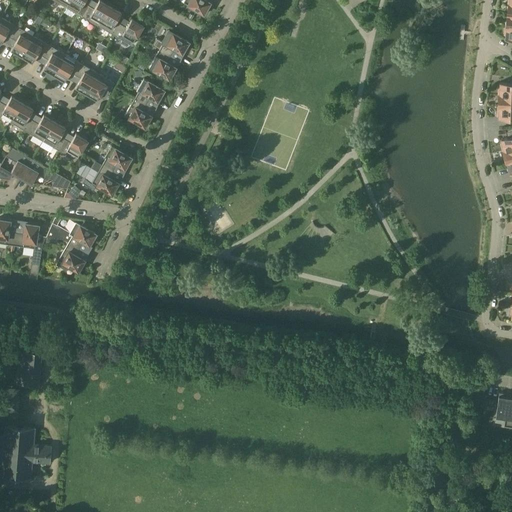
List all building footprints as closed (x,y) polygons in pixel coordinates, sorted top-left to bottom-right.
[(84,0),(70,0),(66,7),(82,16),(89,5),(84,2),(84,0)] [(89,5),(82,16),(89,20),(98,25),(98,26),(110,5),(101,0),(98,0),(94,8),(89,5)] [(184,0),(183,2),(204,14),(210,2),(207,0),(184,0)] [(121,11),(110,5),(98,26),(115,35),(121,24),(116,21),(121,11)] [(5,34),(11,37),(17,26),(1,17),(0,18),(0,43),(5,34)] [(121,24),(115,35),(121,38),(120,41),(121,45),(125,47),(129,46),(131,44),(143,24),(132,18),(126,27),(121,24)] [(33,35),(17,26),(11,37),(16,40),(11,49),(22,56),(33,35)] [(163,42),(159,49),(170,56),(174,49),(182,53),(189,41),(169,30),(162,41),(163,42)] [(38,53),(43,56),(49,45),(33,35),(22,56),(32,62),(38,53)] [(48,59),(43,68),(54,74),(65,54),(52,46),(54,43),(51,42),(49,45),(43,56),(48,59)] [(170,56),(159,49),(149,67),(169,78),(176,67),(167,62),(170,56)] [(65,54),(54,74),(65,80),(70,71),(75,74),(82,63),(83,61),(81,59),(79,62),(75,60),(66,54),(65,54)] [(118,62),(115,67),(123,72),(126,66),(118,62)] [(98,73),(82,63),(75,74),(80,77),(75,87),(86,93),(98,73)] [(98,73),(86,93),(97,99),(102,90),(108,93),(114,82),(98,73)] [(139,90),(135,97),(146,103),(150,97),(157,101),(164,89),(144,78),(137,89),(139,90)] [(499,86),(498,94),(511,94),(511,82),(500,82),(500,86),(499,86)] [(511,106),(511,94),(498,94),(498,106),(511,106)] [(1,101),(0,102),(0,115),(1,116),(10,122),(22,101),(11,95),(6,104),(1,101)] [(146,103),(135,97),(124,115),(145,127),(152,115),(142,110),(146,103)] [(27,131),(33,120),(28,117),(33,108),(22,101),(10,122),(27,131)] [(511,106),(498,106),(498,113),(499,114),(499,118),(511,118),(511,106)] [(107,108),(103,114),(112,120),(116,114),(107,108)] [(38,123),(33,120),(27,131),(43,140),(54,120),(44,114),(38,123)] [(54,120),(43,140),(56,148),(54,151),(57,153),(59,150),(67,135),(68,133),(63,130),(65,126),(54,120)] [(67,135),(59,150),(65,153),(68,149),(78,155),(87,139),(76,132),(72,138),(67,135)] [(501,143),(503,150),(511,148),(511,135),(501,138),(502,142),(501,143)] [(0,165),(0,177),(11,179),(14,171),(22,176),(32,158),(11,145),(5,155),(16,161),(11,171),(0,165)] [(102,164),(113,170),(117,164),(125,168),(132,157),(111,145),(104,156),(106,157),(102,164)] [(511,148),(503,150),(506,162),(511,159),(511,148)] [(54,181),(51,185),(67,187),(71,180),(32,158),(22,176),(32,181),(37,173),(48,179),(49,178),(54,181)] [(92,167),(82,183),(94,189),(97,185),(112,194),(119,182),(122,175),(113,170),(102,164),(96,160),(92,167)] [(55,216),(46,236),(63,238),(68,241),(79,248),(83,241),(89,245),(93,239),(94,240),(97,234),(96,234),(96,233),(76,221),(70,232),(57,224),(61,217),(55,216)] [(0,242),(14,245),(16,232),(9,231),(11,220),(0,218),(0,242)] [(16,232),(14,245),(24,246),(23,253),(33,254),(32,258),(40,260),(42,244),(46,236),(37,234),(39,224),(25,222),(24,233),(16,232)] [(59,260),(56,264),(67,270),(69,266),(78,271),(80,272),(83,266),(81,265),(85,259),(76,254),(79,248),(68,241),(58,259),(59,260)] [(32,258),(30,272),(38,273),(40,260),(32,258)] [(39,386),(42,353),(20,351),(17,384),(39,386)] [(20,388),(6,387),(3,387),(3,391),(0,390),(0,408),(0,409),(0,408),(0,413),(18,415),(20,388)] [(499,392),(495,416),(506,418),(505,425),(511,426),(511,398),(507,398),(507,396),(504,396),(504,392),(499,392)] [(0,433),(0,473),(31,477),(32,460),(50,462),(51,445),(34,443),(35,427),(5,425),(4,434),(0,433)]
